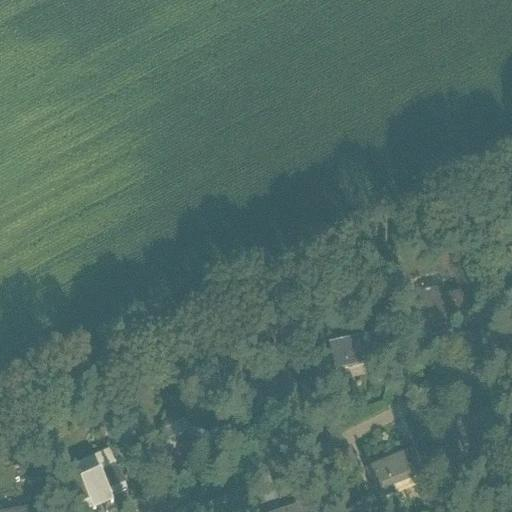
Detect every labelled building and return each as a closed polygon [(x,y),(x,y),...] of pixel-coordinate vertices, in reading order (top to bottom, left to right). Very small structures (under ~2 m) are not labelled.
[(511,262),(498,267),(500,273),(505,292),(511,289),(511,262)] [(411,307),(413,313),(418,332),(429,330),(428,325),(448,319),(449,324),(460,321),(458,312),(463,310),(459,295),(441,299),(439,292),(434,290),(420,293),(418,298),(419,305),(411,307)] [(330,346),(331,353),(336,372),(346,370),(345,364),(366,360),(367,365),(378,362),(376,353),(381,352),(377,336),(330,346)] [(403,355),(410,369),(420,364),(413,350),(403,355)] [(284,370),(241,392),(253,416),(267,408),(265,404),(280,396),(282,401),(291,396),(287,387),(292,385),(284,370)] [(454,424),(458,434),(463,432),(468,447),(488,440),(490,445),(503,441),(492,410),(454,424)] [(157,449),(152,462),(178,470),(181,461),(191,464),(195,454),(205,457),(211,438),(190,430),(187,439),(177,436),(174,446),(165,443),(162,451),(157,449)] [(431,437),(436,449),(444,446),(440,434),(431,437)] [(445,451),(438,453),(441,463),(449,461),(445,451)] [(412,452),(366,472),(372,486),(376,495),(379,502),(393,495),(391,488),(422,475),(412,452)] [(63,477),(70,494),(78,511),(79,511),(91,507),(92,511),(112,503),(110,499),(124,492),(114,469),(80,484),(75,471),(63,477)]
